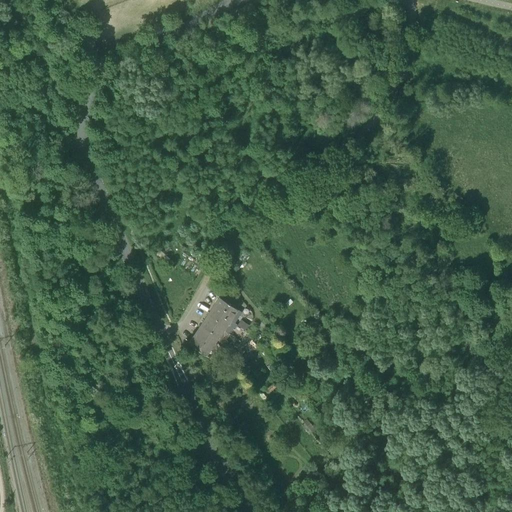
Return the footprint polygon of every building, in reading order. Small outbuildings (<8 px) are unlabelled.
[(92,26),(77,34),(80,41),(95,34),(92,26)] [(169,268),(174,262),(163,253),(160,250),(155,255),(158,258),(169,268)] [(219,297),(211,309),(220,314),(229,320),(229,319),(235,323),(242,312),(237,308),(236,309),(219,297)] [(211,309),(206,317),(230,333),(233,329),(232,329),(236,323),(235,323),(229,319),(229,320),(220,314),(211,309)] [(230,333),(206,317),(201,325),(218,336),(217,337),(220,340),(224,344),(228,341),(226,339),(230,333)] [(241,320),(237,325),(245,331),(249,325),(241,320)] [(218,336),(201,325),(189,342),(206,354),(211,347),(214,349),(220,340),(217,337),(218,336)] [(274,362),(281,355),(274,347),(273,347),(264,338),(258,343),(267,353),(274,362)] [(251,339),(244,345),(249,350),(251,353),(258,347),(251,339)] [(253,356),(251,353),(249,350),(242,356),(246,361),(253,356)] [(264,371),(260,366),(253,371),(257,377),(264,371)] [(285,386),(281,381),(276,386),(280,390),(285,386)] [(273,382),(265,388),(269,392),(276,386),(273,382)]
